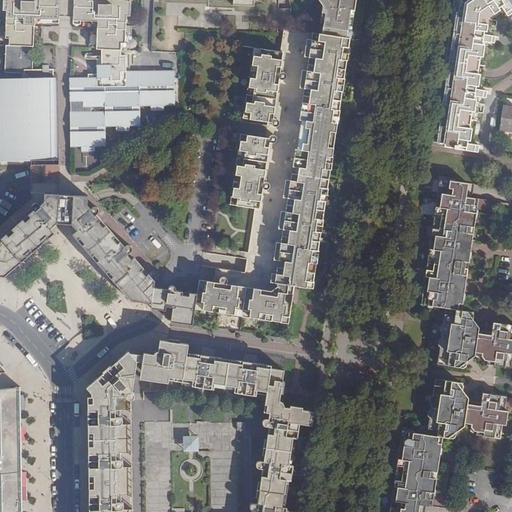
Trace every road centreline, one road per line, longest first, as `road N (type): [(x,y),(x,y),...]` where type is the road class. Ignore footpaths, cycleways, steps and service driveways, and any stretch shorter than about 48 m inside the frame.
road 1 (unclassified): [(192,253),(161,279),(153,317),(61,380)]
road 2 (residential): [(66,511),(61,380)]
road 3 (unclassified): [(208,130),(192,253)]
